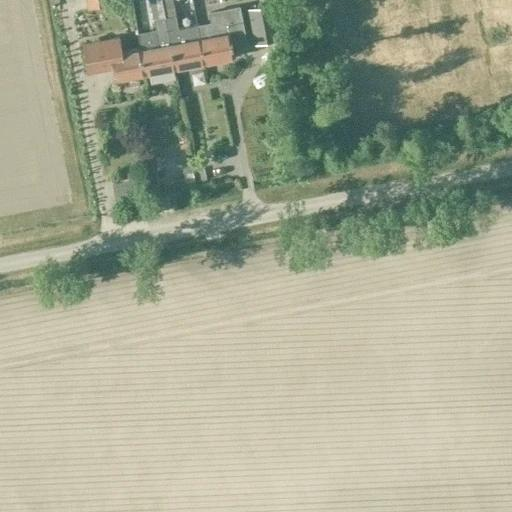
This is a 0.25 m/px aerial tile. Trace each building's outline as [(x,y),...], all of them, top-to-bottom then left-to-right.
[(85,0),(87,10),(113,5),(111,0),(85,0)] [(175,68),(165,18),(161,0),(148,0),(155,32),(137,35),(139,49),(140,49),(145,74),(175,68)] [(257,32),(259,44),(279,40),(272,5),(248,9),(253,33),(257,32)] [(211,22),(197,25),(204,63),(234,57),(231,43),(245,40),(239,7),(210,13),(211,22)] [(175,16),(165,18),(175,68),(204,63),(197,25),(178,29),(175,16)] [(139,49),(122,52),(119,38),(82,44),(87,72),(113,68),(115,79),(145,74),(140,49),(139,49)]
